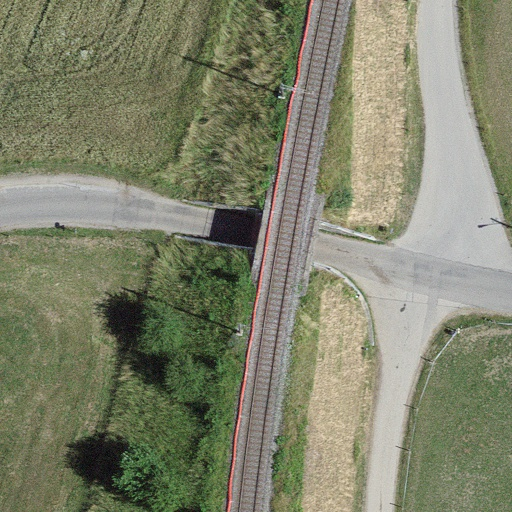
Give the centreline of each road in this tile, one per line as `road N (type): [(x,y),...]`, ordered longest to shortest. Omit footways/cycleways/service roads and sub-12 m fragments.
road 1 (unclassified): [(511,293),(116,207),(0,208)]
road 2 (track): [(458,282),(439,0)]
road 3 (track): [(417,273),(380,511)]
